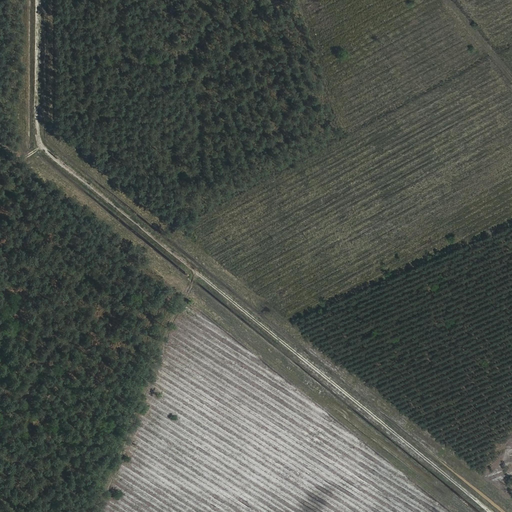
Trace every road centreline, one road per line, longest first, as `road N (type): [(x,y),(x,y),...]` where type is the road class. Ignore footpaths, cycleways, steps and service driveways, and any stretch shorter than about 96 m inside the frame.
road 1 (track): [(490,511),(41,147),(31,130),(33,0)]
road 2 (track): [(193,272),(103,511)]
